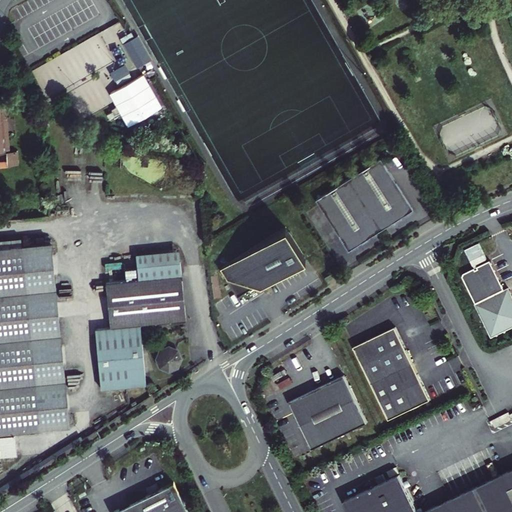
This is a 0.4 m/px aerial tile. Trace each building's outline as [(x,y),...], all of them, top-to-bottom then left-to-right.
[(153,57),(140,33),(124,42),(137,66),(153,57)] [(130,83),(124,73),(117,77),(123,87),(111,93),(129,126),(163,108),(145,74),(130,83)] [(0,104),(0,164),(20,163),(19,150),(12,150),(9,116),(3,117),(1,105),(0,104)] [(381,160),(315,199),(346,252),(413,213),(381,160)] [(288,228),(223,264),(240,293),(256,283),(264,285),(306,260),(288,228)] [(45,242),(0,246),(0,430),(64,424),(45,242)] [(143,324),(187,320),(181,249),(138,253),(141,278),(107,282),(111,328),(98,329),(104,389),(149,384),(143,324)] [(462,276),(491,336),(511,326),(511,292),(509,286),(505,287),(491,259),(477,266),(478,268),(476,270),(475,267),(464,273),(462,276)] [(428,403),(394,330),(352,349),(387,422),(428,403)] [(178,348),(169,346),(162,349),(159,359),(163,367),(172,369),(179,366),(182,357),(178,348)] [(341,374),(287,400),(310,448),(364,422),(341,374)] [(406,474),(353,499),(358,511),(511,511),(511,471),(424,511),(406,474)] [(187,511),(172,482),(112,511),(187,511)]
